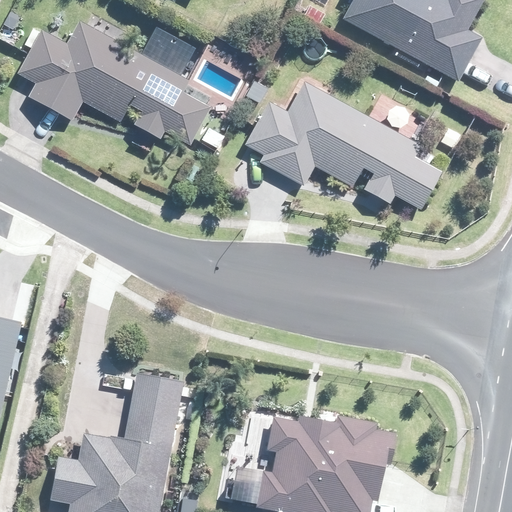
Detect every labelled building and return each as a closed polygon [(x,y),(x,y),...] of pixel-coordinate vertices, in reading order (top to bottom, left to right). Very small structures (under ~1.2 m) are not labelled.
[(352,0),(353,0),(344,19),(396,48),(392,56),(420,71),(423,66),(459,86),(484,41),(470,33),(487,1),(484,0),(352,0)] [(36,84),(28,98),(73,123),(84,104),(119,124),(129,107),(140,114),(133,127),(161,143),(165,135),(190,149),(212,111),(187,97),(192,87),(115,43),(121,32),(91,15),(86,25),(82,23),(70,45),(45,31),(43,33),(34,28),(25,44),(32,48),(18,73),(36,84)] [(257,77),(244,99),(262,109),(274,87),(257,77)] [(304,187),(315,168),(353,189),(364,170),(376,176),(368,191),(394,206),(398,198),(423,212),(450,164),(308,85),(292,113),(271,102),(246,146),(266,157),(262,164),(304,187)] [(0,429),(26,320),(0,316),(0,429)] [(70,502),(68,511),(161,511),(184,380),(140,372),(128,438),(84,431),(79,458),(60,454),(52,499),(70,502)] [(380,501),(389,462),(391,463),(393,453),(398,432),(385,429),(386,425),(344,415),(342,421),(303,417),(303,422),(275,419),(272,450),(277,450),(275,471),(262,469),(258,505),(286,511),(370,511),(374,499),(380,501)]
